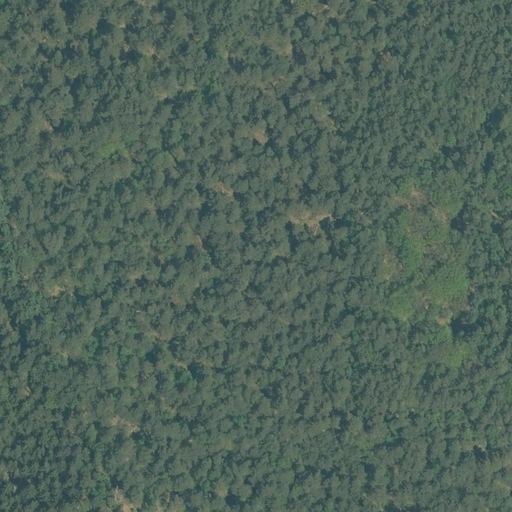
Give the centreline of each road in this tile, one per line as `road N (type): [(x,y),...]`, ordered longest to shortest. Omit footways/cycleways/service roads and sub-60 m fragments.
road 1 (track): [(69,360),(106,360),(172,379),(312,511)]
road 2 (track): [(129,511),(69,360)]
